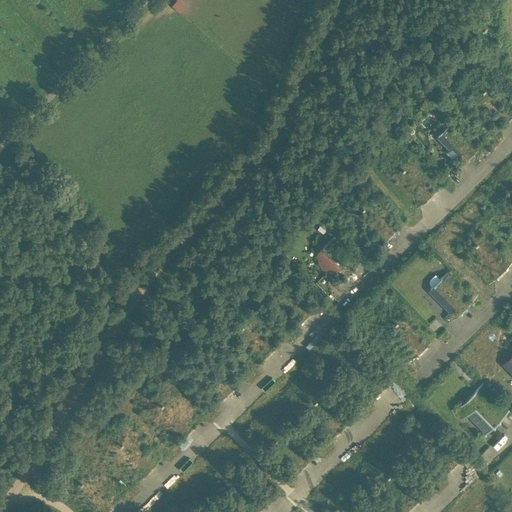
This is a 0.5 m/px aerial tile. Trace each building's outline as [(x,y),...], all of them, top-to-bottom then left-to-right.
[(511,114),(511,106),(490,84),(479,95),(505,121),(511,114)] [(475,150),(449,123),(439,134),(465,161),(475,150)] [(435,189),(409,163),(398,173),(424,200),(435,189)] [(395,229),(369,202),(358,213),(384,239),(395,229)] [(508,264),(482,238),(471,248),(497,275),(508,264)] [(355,268),(329,241),(318,252),(344,279),(355,268)] [(468,303),(442,277),(431,287),(457,314),(468,303)] [(314,307),(288,281),(278,291),(304,318),(314,307)] [(428,343),(402,316),(391,327),(417,353),(428,343)] [(274,346),(248,320),(237,331),(263,357),(274,346)] [(388,382),(362,355),(351,366),(377,393),(388,382)] [(234,386),(208,359),(197,370),(223,396),(234,386)] [(501,417),(475,391),(464,402),(490,428),(501,417)] [(348,421),(322,394),(311,405),(337,432),(348,421)] [(194,425),(168,398),(157,409),(183,435),(194,425)] [(461,457),(435,430),(424,441),(450,467),(461,457)] [(307,460),(281,434),(270,444),(296,471),(307,460)] [(153,465),(128,438),(117,449),(143,475),(153,465)] [(421,496),(395,469),(384,480),(410,506),(421,496)] [(267,500),(241,473),(230,484),(256,511),(267,500)] [(105,511),(113,504),(87,477),(76,488),(99,511),(105,511)]
